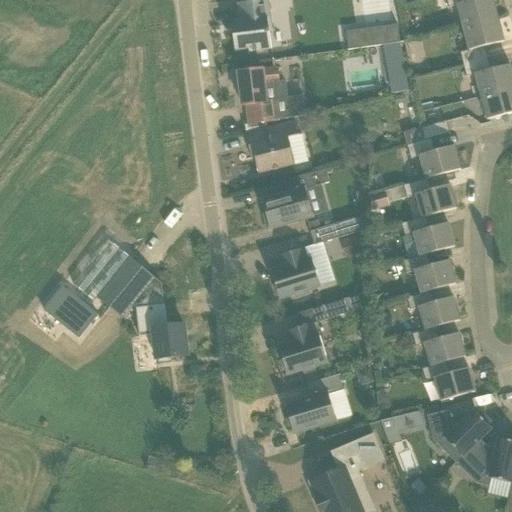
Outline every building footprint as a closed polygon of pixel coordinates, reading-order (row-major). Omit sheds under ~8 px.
[(272,32),(268,0),(238,4),(240,21),(232,22),(236,51),(249,49),(250,52),(271,49),(269,33),(272,32)] [(446,0),(448,8),(456,6),(462,28),(498,19),(493,0),(478,0),(473,2),(472,0),(446,0)] [(488,59),(485,47),(504,42),(498,19),(462,28),(468,51),(460,53),(463,65),(488,59)] [(396,43),(396,26),(380,26),(380,43),(396,43)] [(405,66),(403,51),(389,54),(391,68),(405,66)] [(511,72),(510,66),(491,71),(488,59),(463,65),(466,77),(474,75),(481,98),(511,89),(511,72)] [(277,100),(281,99),(278,70),(263,72),(263,69),(238,72),(242,106),(257,104),(259,118),(279,116),(277,100)] [(511,89),(481,98),(487,120),(489,119),(511,113),(511,89)] [(406,103),(404,95),(395,97),(397,105),(406,103)] [(421,128),(424,141),(431,139),(450,133),(446,121),(421,128)] [(289,139),(299,136),(296,122),(246,134),(252,159),(255,158),(259,174),(295,165),(289,139)] [(421,128),(403,133),(407,146),(424,141),(421,128)] [(427,179),(442,175),(461,170),(454,146),(435,152),(431,139),(424,141),(407,146),(410,159),(418,156),(425,180),(427,179)] [(289,180),(293,193),(262,201),(265,211),(263,215),(265,223),(269,225),(270,228),(313,216),(305,190),(316,186),(329,183),(326,170),(312,174),(312,173),(289,180)] [(425,218),(438,214),(457,209),(450,185),(431,191),(427,179),(425,180),(425,181),(404,187),(407,198),(414,196),(421,219),(425,218)] [(373,211),(389,207),(388,204),(385,193),(369,198),(373,211)] [(370,214),(367,206),(355,209),(357,218),(365,216),(370,214)] [(315,246),(365,231),(365,216),(357,218),(311,232),(315,246)] [(448,224),(429,229),(425,218),(421,219),(402,225),(405,236),(413,234),(419,257),(426,255),(455,247),(448,224)] [(321,229),(318,221),(308,224),(311,232),(321,229)] [(361,253),(356,236),(340,241),(346,258),(361,253)] [(131,258),(109,239),(74,283),(95,301),(97,298),(131,258)] [(271,272),(279,299),(295,294),(296,299),(308,295),(307,290),(320,286),(311,260),(306,261),(303,250),(280,257),(280,258),(281,257),(283,256),(286,267),(271,272)] [(449,261),(430,266),(426,255),(419,257),(420,258),(403,262),(406,273),(414,271),(420,295),(431,292),(456,284),(449,261)] [(162,283),(155,278),(133,305),(137,308),(140,336),(154,334),(157,360),(159,359),(160,361),(170,360),(170,358),(188,356),(184,325),(167,327),(162,283)] [(78,338),(97,315),(61,287),(43,310),(78,338)] [(453,298),(434,303),(431,292),(420,295),(421,295),(407,299),(410,310),(418,308),(425,331),(436,328),(460,321),(453,298)] [(358,295),(322,307),(326,320),(362,309),(358,295)] [(314,337),(310,325),(287,332),(287,333),(289,333),(288,332),(291,331),(294,343),(279,348),(287,374),(303,369),(304,374),(316,371),(314,366),(327,362),(319,335),(314,337)] [(459,334),(440,339),(436,328),(425,331),(413,335),(416,346),(423,344),(430,367),(446,362),(465,357),(459,334)] [(439,402),(475,392),(469,369),(450,374),(446,362),(430,367),(430,368),(421,370),(424,381),(432,379),(439,402)] [(375,383),(370,369),(356,373),(361,387),(375,383)] [(292,430),(293,433),(336,421),(328,396),(343,392),(338,377),(308,385),(312,398),(285,406),(288,416),(286,420),(289,428),(292,430)] [(490,420),(482,412),(479,414),(475,410),(468,417),(465,413),(462,414),(461,408),(431,415),(433,421),(435,433),(445,442),(449,438),(465,454),(480,438),(492,427),(488,423),(490,420)] [(422,427),(419,412),(405,415),(408,430),(422,427)] [(383,460),(373,436),(333,453),(340,469),(310,482),(317,499),(315,500),(320,511),(363,511),(357,496),(366,492),(357,471),(383,460)] [(491,478),(511,483),(511,438),(505,437),(504,441),(498,439),(496,448),(491,447),(489,449),(480,439),(465,454),(456,463),(473,480),(489,484),(491,478)] [(418,480),(411,487),(420,496),(427,489),(418,480)]
